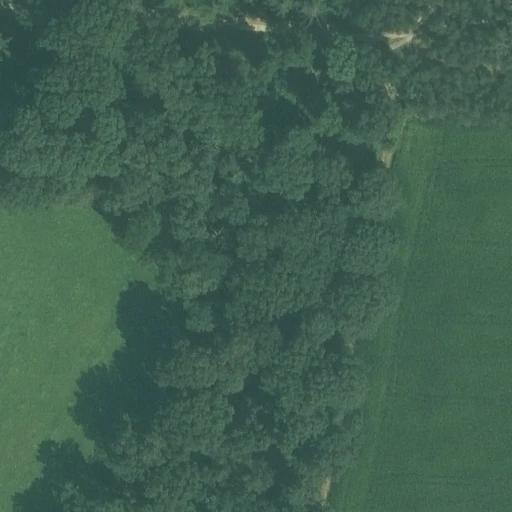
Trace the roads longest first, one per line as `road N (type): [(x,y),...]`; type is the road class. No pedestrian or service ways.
road 1 (track): [(171,511),(298,284),(305,260),(301,211),(387,45)]
road 2 (track): [(327,511),(355,297),(409,48)]
road 3 (track): [(387,45),(87,9),(0,8)]
